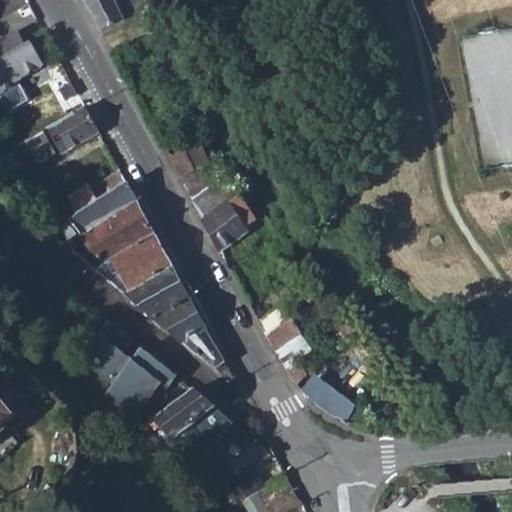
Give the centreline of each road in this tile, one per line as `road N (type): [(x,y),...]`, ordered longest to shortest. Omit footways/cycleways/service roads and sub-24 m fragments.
road 1 (secondary): [(332,455),(279,410),(90,46),(57,0)]
road 2 (tertiary): [(332,455),(511,441)]
